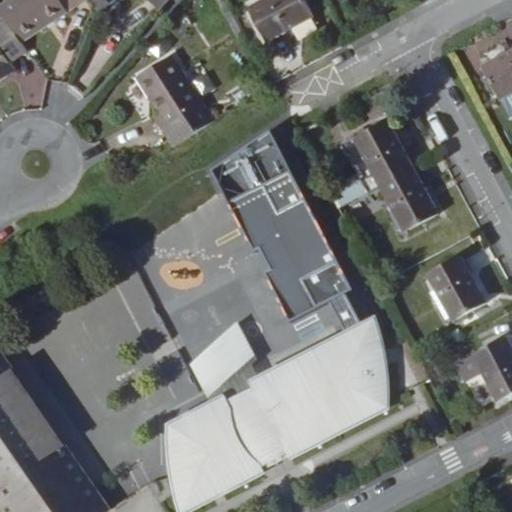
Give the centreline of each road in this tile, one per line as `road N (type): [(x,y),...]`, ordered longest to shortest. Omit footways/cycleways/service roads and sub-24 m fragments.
road 1 (residential): [(406,44),(511,237)]
road 2 (residential): [(362,511),(511,433)]
road 3 (residential): [(52,192),(64,175),(63,155),(30,134),(1,159),(3,179),(16,194)]
road 4 (residential): [(406,44),(297,101)]
